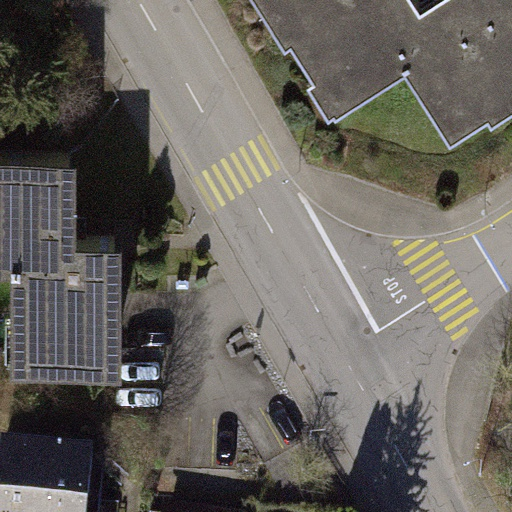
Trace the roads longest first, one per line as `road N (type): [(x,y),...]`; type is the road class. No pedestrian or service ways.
road 1 (residential): [(139,0),(343,342)]
road 2 (residential): [(343,342),(511,245)]
road 3 (residential): [(343,342),(430,511)]
